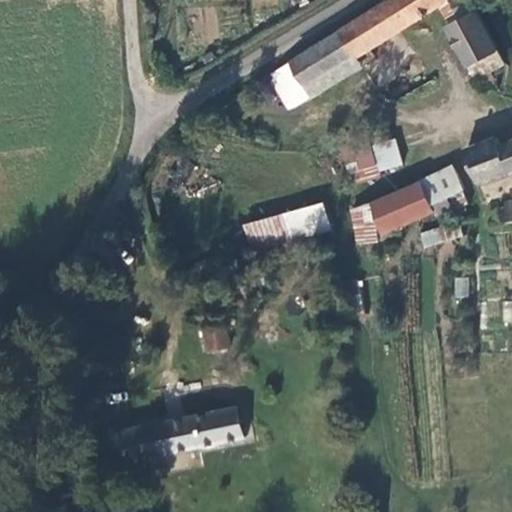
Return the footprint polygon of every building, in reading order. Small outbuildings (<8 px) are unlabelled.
[(386,0),(342,29),(360,56),(441,7),(451,0),(386,0)] [(471,12),(455,0),(451,0),(441,7),(451,23),(471,12)] [(478,8),(471,12),(451,23),(446,26),(477,81),(499,68),(492,55),(500,50),(478,8)] [(360,56),(342,29),(292,61),(314,96),(367,66),(360,56)] [(292,61),(270,75),(290,110),(314,96),(292,61)] [(381,171),(373,144),(367,126),(338,134),(353,184),(382,175),(381,171)] [(481,185),(511,173),(511,138),(502,142),(499,135),(466,147),(481,185)] [(397,137),(373,144),(381,171),(406,164),(397,137)] [(455,163),(423,179),(434,205),(467,188),(455,163)] [(352,209),(358,243),(382,240),(382,230),(385,235),(437,212),(434,205),(423,179),(374,201),(352,209)] [(511,221),(511,200),(506,201),(506,207),(498,207),(499,222),(511,221)] [(286,213),(294,242),(335,230),(326,201),(286,213)] [(255,252),(294,242),(286,213),(246,224),(255,252)] [(461,222),(422,232),(426,247),(465,236),(461,222)] [(471,277),(458,277),(457,298),(470,299),(471,277)] [(361,280),(344,282),(347,296),(363,294),(361,280)] [(203,353),(228,351),(226,325),(201,327),(203,353)] [(130,459),(226,441),(220,413),(169,422),(169,425),(124,432),(130,459)] [(105,436),(110,462),(130,459),(124,432),(105,436)]
